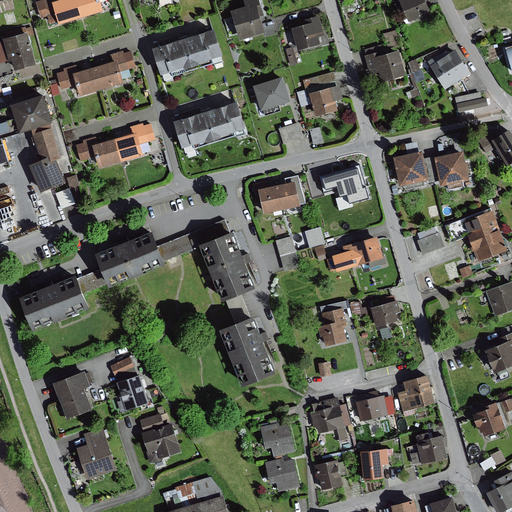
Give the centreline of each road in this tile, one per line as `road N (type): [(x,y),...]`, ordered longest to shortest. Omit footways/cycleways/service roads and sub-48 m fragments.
road 1 (residential): [(434,368),(372,145)]
road 2 (residential): [(76,511),(0,296)]
road 3 (residential): [(372,145),(181,187)]
road 4 (residential): [(181,187),(127,0)]
road 5 (residential): [(181,187),(0,254)]
road 6 (residential): [(372,145),(331,0)]
road 7 (residential): [(322,511),(463,472)]
road 8 (residential): [(307,399),(434,368)]
road 9 (residential): [(511,110),(447,0)]
